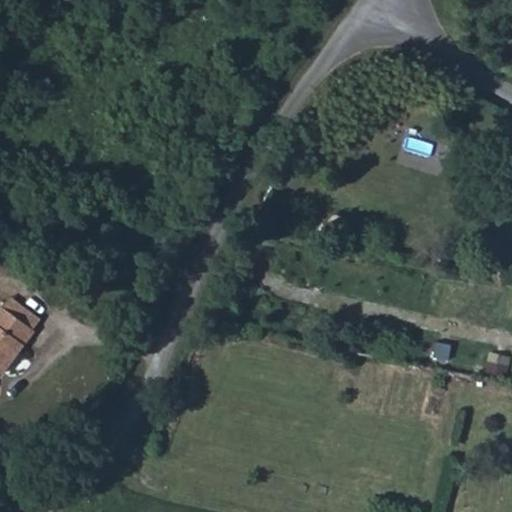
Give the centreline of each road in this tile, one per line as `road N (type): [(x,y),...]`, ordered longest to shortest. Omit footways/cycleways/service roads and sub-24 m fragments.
road 1 (unclassified): [(373,0),(281,112),(163,357),(108,450),(48,511)]
road 2 (unclassified): [(511,100),(435,51),(377,0)]
